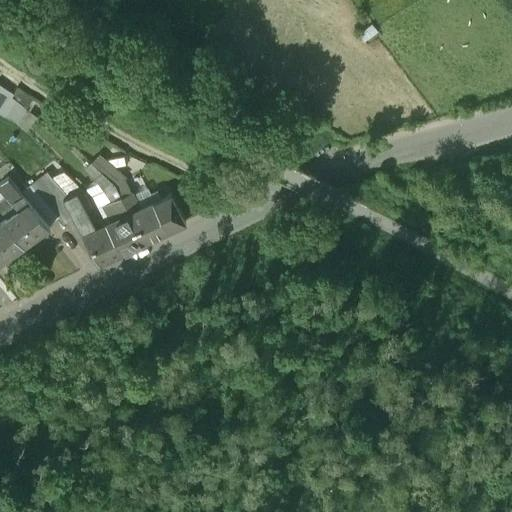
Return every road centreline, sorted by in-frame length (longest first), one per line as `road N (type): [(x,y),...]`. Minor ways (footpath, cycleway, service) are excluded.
road 1 (residential): [(511,142),(313,205),(0,352)]
road 2 (track): [(0,63),(265,226)]
